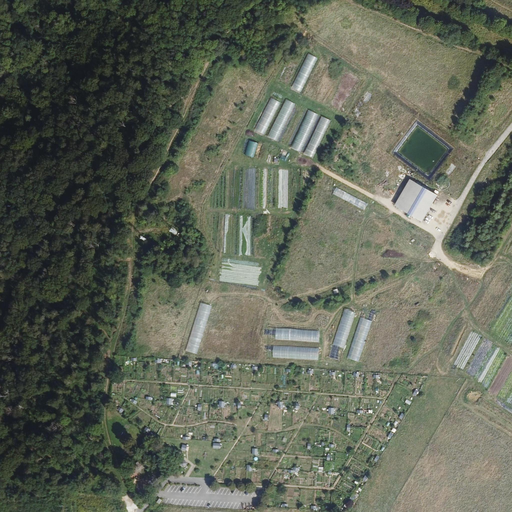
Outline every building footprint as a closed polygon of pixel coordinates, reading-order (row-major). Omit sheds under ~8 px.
[(277,141),(295,103),(286,99),(268,136),(277,141)] [(307,109),(292,148),(301,152),(317,114),(307,109)] [(321,116),(305,154),(314,158),(330,119),(321,116)] [(448,175),(456,167),(452,163),(445,172),(448,175)] [(410,176),(394,202),(422,218),(438,193),(410,176)] [(199,302),(186,351),(198,354),(211,305),(199,302)] [(341,360),(355,312),(344,309),(331,351),(334,352),(333,358),(341,360)] [(316,316),(319,326),(327,323),(324,313),(316,316)] [(347,358),(359,362),(372,321),(360,317),(347,358)] [(276,328),(275,340),(319,342),(320,330),(276,328)] [(271,358),(319,360),(319,348),(272,346),(271,358)] [(183,462),(179,466),(184,470),(187,465),(183,462)] [(328,483),(328,477),(324,477),(324,473),(316,473),(316,482),(328,483)]
